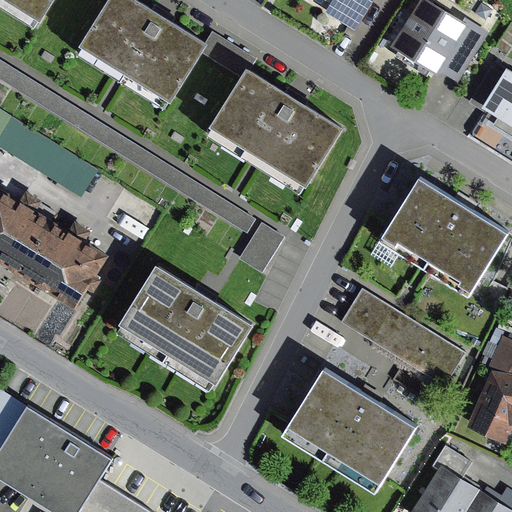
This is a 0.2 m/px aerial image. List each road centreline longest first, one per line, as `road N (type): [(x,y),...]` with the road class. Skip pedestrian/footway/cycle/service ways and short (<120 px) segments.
road 1 (residential): [(221,0),(404,114),(220,473)]
road 2 (residential): [(0,337),(220,473)]
